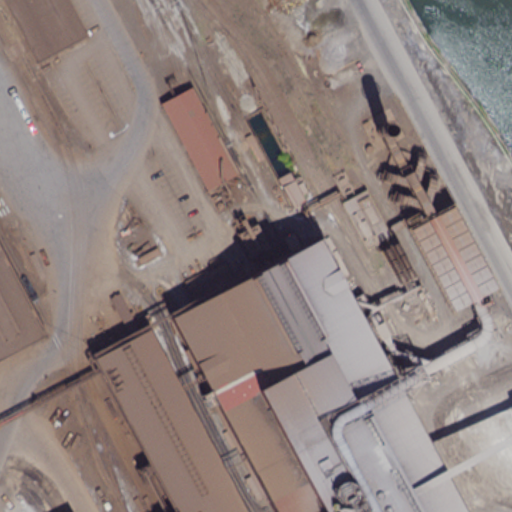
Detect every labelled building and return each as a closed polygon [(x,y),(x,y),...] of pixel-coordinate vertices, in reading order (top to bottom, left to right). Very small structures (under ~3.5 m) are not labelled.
[(6,0),(66,0),(85,37),(37,61),(6,0)] [(160,103),(185,90),(193,86),(239,172),(208,190),(160,103)] [(278,180),(293,207),(305,200),(289,174),(278,180)] [(367,228),(381,222),(365,191),(344,202),(350,214),(358,210),(367,228)] [(451,310),(495,286),(451,204),(407,228),(451,310)] [(172,511),(91,358),(283,257),(314,244),(438,464),(453,494),(462,511),(172,511)] [(0,357),(45,334),(0,249),(0,357)]
